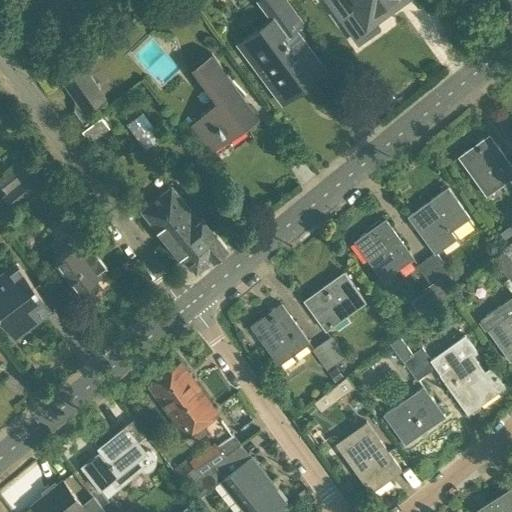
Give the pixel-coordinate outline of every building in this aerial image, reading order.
[(282,104),(302,88),(297,81),(320,63),(295,28),(303,22),(286,0),(258,0),(258,1),(271,19),(237,45),(282,104)] [(328,0),(332,4),(342,18),(358,41),(378,27),(373,21),(397,4),(394,0),(328,0)] [(219,97),(189,125),(207,150),(210,148),(212,150),(228,138),(227,136),(250,120),(241,108),(245,105),(240,99),(246,93),(232,81),(211,52),(191,67),(205,86),(209,83),(219,97)] [(78,105),(101,89),(84,66),(62,82),(78,105)] [(101,116),(81,130),(90,142),(110,128),(101,116)] [(457,156),(486,196),(511,177),(511,164),(489,133),(457,156)] [(0,177),(0,185),(6,193),(36,169),(26,156),(0,177)] [(0,219),(47,181),(36,169),(6,193),(4,194),(0,188),(0,219)] [(212,259),(227,246),(202,217),(199,219),(172,186),(142,211),(181,258),(184,256),(196,271),(212,258),(212,259)] [(449,270),(436,252),(456,238),(450,231),(469,217),(448,187),(408,215),(434,252),(426,257),(447,285),(459,276),(453,267),(449,270)] [(385,218),(354,241),(382,279),(413,257),(385,218)] [(500,232),(505,238),(511,233),(511,228),(509,225),(500,232)] [(68,239),(72,246),(54,259),(78,290),(107,268),(78,231),(68,239)] [(486,244),(484,250),(487,254),(491,255),(495,252),(496,246),(494,242),(489,241),(486,244)] [(511,241),(503,248),(511,260),(511,241)] [(511,260),(503,248),(492,255),(508,277),(511,283),(511,260)] [(447,285),(426,257),(416,265),(430,284),(427,286),(433,295),(447,285)] [(16,262),(0,274),(0,319),(8,331),(27,317),(33,325),(45,315),(38,307),(47,301),(16,262)] [(365,301),(343,272),(304,300),(325,330),(365,301)] [(456,301),(463,296),(456,287),(449,293),(456,301)] [(483,317),(480,319),(488,330),(510,359),(511,357),(511,296),(504,302),(483,317)] [(278,364),(309,342),(281,303),(251,325),(278,364)] [(322,342),(336,362),(346,355),(332,335),(322,342)] [(465,335),(431,359),(422,347),(413,354),(427,373),(436,367),(440,373),(440,374),(467,413),(504,387),(490,367),(484,371),(473,355),(477,352),(465,335)] [(417,380),(427,373),(413,354),(400,336),(390,343),(417,380)] [(326,369),(336,362),(322,342),(312,349),(326,369)] [(217,412),(180,362),(149,384),(186,434),(217,412)] [(335,367),(327,372),(335,382),(342,376),(335,367)] [(346,376),(314,402),(321,411),(334,401),(354,387),(346,376)] [(383,414),(405,444),(445,415),(423,385),(383,414)] [(336,442),(343,452),(342,453),(368,489),(387,476),(389,479),(401,470),(366,420),(336,442)] [(99,488),(100,488),(108,497),(140,470),(144,471),(147,471),(149,470),(152,468),(154,465),(155,463),(155,458),(155,456),(154,453),(151,450),(148,449),(145,451),(125,426),(98,447),(103,453),(94,461),(91,458),(81,466),(99,488)] [(232,434),(216,446),(224,456),(240,444),(232,434)] [(225,476),(219,480),(220,481),(242,509),(244,511),(274,511),(287,502),(250,456),(225,476)] [(186,457),(172,467),(186,484),(199,474),(186,457)] [(219,480),(225,476),(214,462),(188,484),(199,498),(220,481),(219,480)] [(107,511),(102,506),(94,496),(83,505),(63,480),(57,485),(54,482),(43,492),(45,495),(32,505),(37,511),(107,511)] [(511,511),(511,486),(475,510),(476,511),(511,511)] [(123,511),(112,498),(102,506),(107,511),(123,511)] [(203,511),(194,501),(183,510),(183,511),(203,511)]
